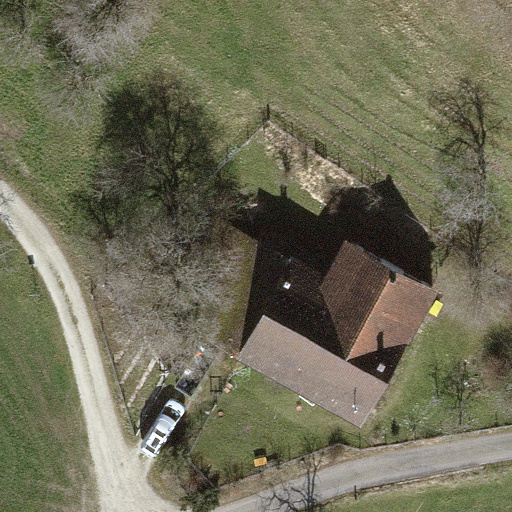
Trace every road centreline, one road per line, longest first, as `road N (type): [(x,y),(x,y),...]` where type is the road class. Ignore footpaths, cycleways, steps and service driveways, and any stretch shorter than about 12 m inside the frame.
road 1 (track): [(133,511),(112,459),(83,318),(37,239),(0,195)]
road 2 (unclassified): [(511,448),(360,473),(253,511)]
